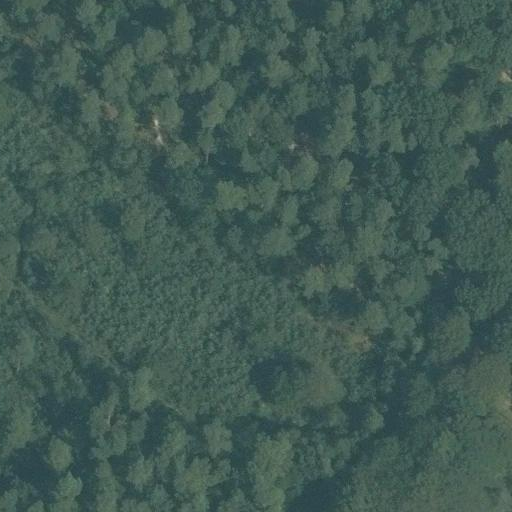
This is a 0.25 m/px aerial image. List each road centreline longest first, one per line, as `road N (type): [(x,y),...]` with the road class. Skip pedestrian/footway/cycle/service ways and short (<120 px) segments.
road 1 (track): [(0,280),(296,511)]
road 2 (tertiary): [(402,511),(511,322)]
